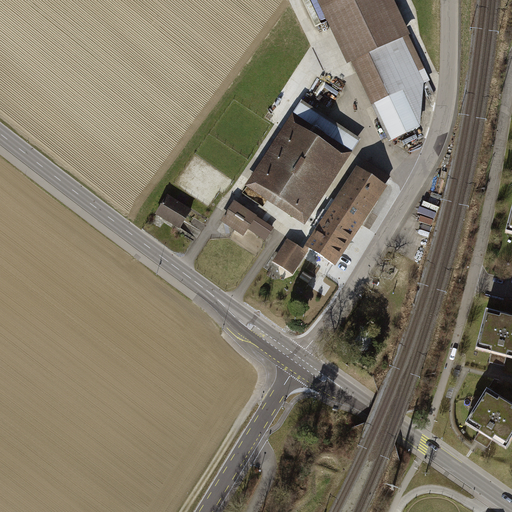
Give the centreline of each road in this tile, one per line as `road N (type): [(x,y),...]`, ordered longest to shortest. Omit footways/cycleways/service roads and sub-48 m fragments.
road 1 (tertiary): [(450,0),(446,108),(434,143),(299,359)]
road 2 (secondary): [(0,132),(299,359)]
road 3 (secondary): [(299,359),(511,506)]
road 4 (track): [(419,174),(377,145),(300,0)]
road 5 (unclassified): [(204,511),(299,359)]
road 6 (track): [(264,393),(183,511)]
